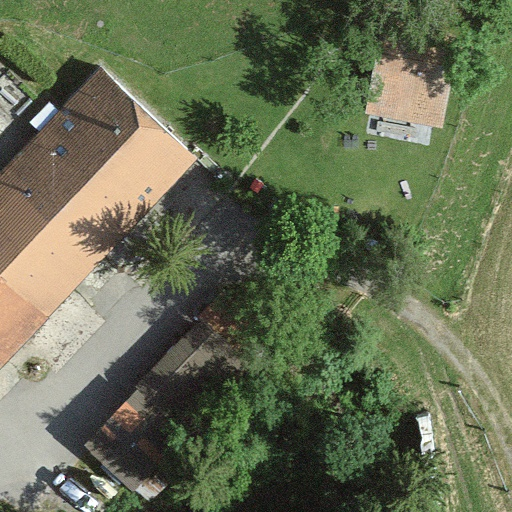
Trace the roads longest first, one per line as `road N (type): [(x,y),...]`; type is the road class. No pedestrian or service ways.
road 1 (track): [(511,436),(466,354),(414,304),(327,259),(243,255)]
road 2 (unclassified): [(243,255),(193,277),(0,455)]
